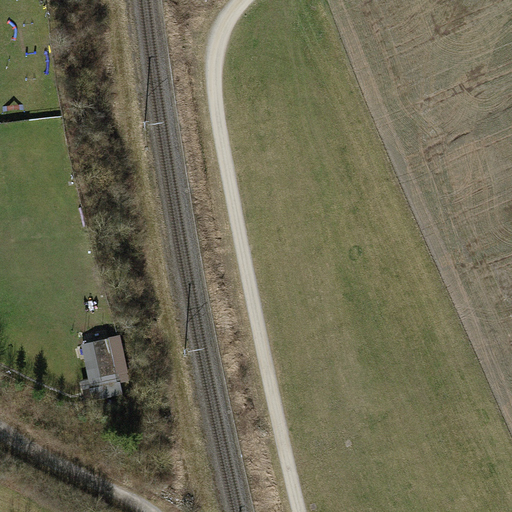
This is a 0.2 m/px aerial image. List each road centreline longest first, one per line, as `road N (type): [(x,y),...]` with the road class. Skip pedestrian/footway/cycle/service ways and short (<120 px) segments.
road 1 (track): [(298,511),(211,89),(209,47),(238,0)]
road 2 (track): [(151,511),(0,428)]
